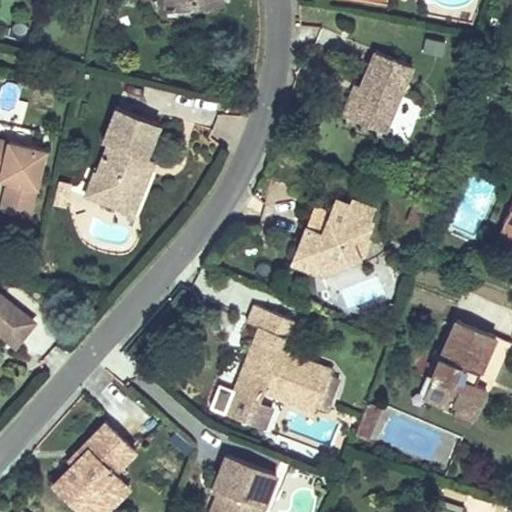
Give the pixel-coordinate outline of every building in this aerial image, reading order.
[(179,2),(178,0),(165,0),(167,12),(195,8),(194,4),(191,1),(179,2)] [(178,0),(179,2),(191,1),(194,4),(195,8),(223,5),(222,0),(178,0)] [(348,118),(385,133),(412,65),(375,50),(361,86),(348,118)] [(0,115),(22,113),(18,82),(0,84),(0,115)] [(342,115),(348,118),(361,86),(354,83),(342,115)] [(146,158),(160,123),(116,106),(103,141),(108,142),(97,173),(106,176),(97,199),(112,205),(133,196),(139,199),(150,172),(135,167),(140,155),(146,158)] [(33,202),(45,149),(0,138),(0,169),(1,169),(0,174),(0,177),(7,180),(4,195),(33,202)] [(135,167),(150,172),(154,160),(146,158),(140,155),(135,167)] [(85,195),(97,199),(106,176),(97,173),(94,172),(85,195)] [(33,202),(4,195),(1,209),(29,216),(33,202)] [(133,196),(112,205),(134,213),(139,199),(133,196)] [(336,197),(329,215),(314,210),(307,227),(298,249),(318,257),(316,262),(321,275),(361,258),(360,257),(353,241),(356,234),(365,238),(372,221),(368,219),(374,205),(353,197),(350,203),(336,197)] [(511,204),(498,236),(511,242),(511,204)] [(365,238),(356,234),(353,241),(360,257),(368,238),(365,238)] [(318,257),(298,249),(292,264),(321,275),(316,262),(318,257)] [(33,321),(0,294),(0,332),(15,345),(33,321)] [(261,326),(235,391),(260,401),(264,391),(315,411),(317,407),(326,411),(332,396),(323,393),(332,370),(281,349),(293,318),(257,304),(249,322),(261,326)] [(511,341),(457,318),(433,377),(443,381),(435,401),(450,407),(450,409),(474,419),(487,387),(491,389),(511,341)] [(435,401),(443,381),(433,377),(425,396),(435,401)] [(366,434),(378,405),(367,401),(357,430),(366,434)] [(272,413),(257,406),(248,430),(263,436),(272,413)] [(136,449),(105,421),(84,444),(88,448),(73,463),(53,484),(70,500),(74,495),(88,508),(100,495),(104,499),(123,479),(115,471),(136,449)] [(73,463),(88,448),(84,444),(69,459),(73,463)] [(261,511),(276,472),(226,454),(213,487),(219,489),(210,511),(261,511)] [(82,511),(104,511),(130,486),(123,479),(104,499),(100,495),(88,508),(74,495),(70,500),(82,511)] [(437,499),(435,506),(452,511),(465,511),(467,509),(437,499)]
